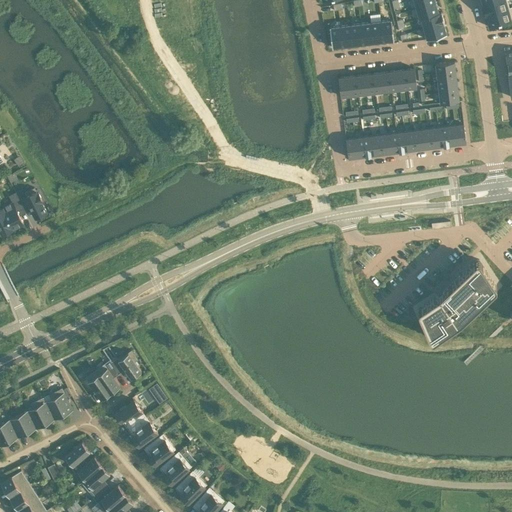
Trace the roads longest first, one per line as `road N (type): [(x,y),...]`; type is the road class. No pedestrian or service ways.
road 1 (residential): [(324,216),(306,179),(225,150),(152,30),(145,0)]
road 2 (residential): [(493,151),(342,169),(319,62)]
road 3 (residential): [(347,212),(358,240),(470,231),(511,275)]
road 4 (residential): [(476,44),(319,62)]
road 5 (tertiary): [(324,216),(194,269)]
road 6 (residential): [(89,423),(170,511)]
